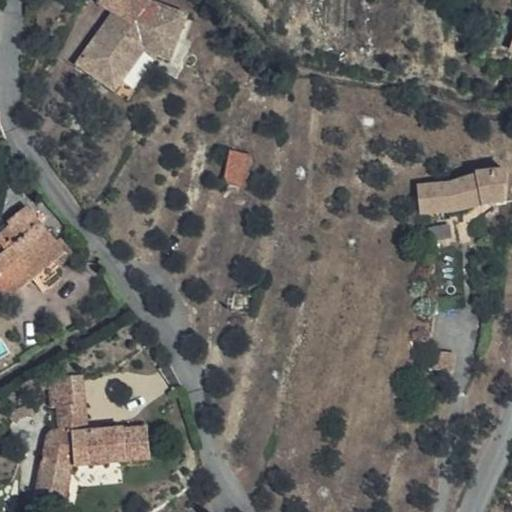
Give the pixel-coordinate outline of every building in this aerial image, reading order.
[(100,65),(120,78),(143,46),(163,56),(182,13),(154,0),(99,0),(114,9),(77,64),(93,75),(100,65)] [(113,88),(120,78),(100,65),(93,75),(113,88)] [(243,186),(248,154),(228,150),(222,183),(243,186)] [(507,202),(506,173),(475,174),(474,177),(445,184),(418,184),(419,188),(419,198),(418,209),(457,209),(507,202)] [(65,254),(30,207),(10,219),(13,224),(0,233),(0,239),(3,244),(0,246),(0,292),(4,299),(65,254)] [(453,355),(430,351),(427,370),(450,374),(453,355)] [(151,462),(150,428),(91,429),(84,376),(50,380),(51,383),(52,406),(59,405),(60,430),(52,430),(40,491),(69,497),(76,468),(151,462)]
